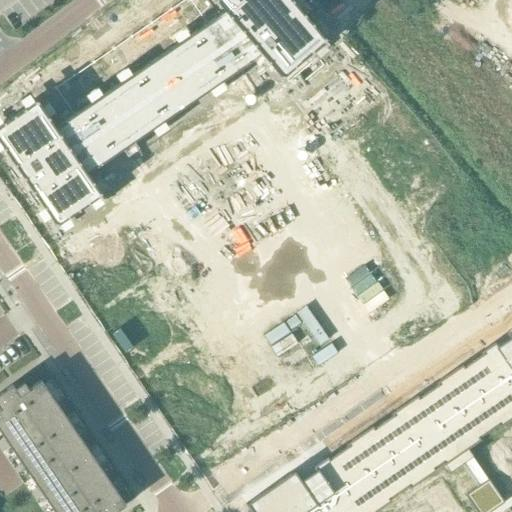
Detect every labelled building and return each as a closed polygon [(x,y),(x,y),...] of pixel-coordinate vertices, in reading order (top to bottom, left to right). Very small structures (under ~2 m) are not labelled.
[(37,100),(0,124),(0,142),(30,187),(56,225),(101,194),(91,180),(87,173),(246,64),(261,54),(275,70),(281,77),(325,39),(291,0),(215,0),(225,11),(58,125),(55,127),(37,100)] [(343,75),(324,91),(334,103),(353,87),(343,75)] [(382,105),(339,142),(452,273),(495,235),(382,105)] [(161,280),(112,315),(203,444),(252,409),(161,280)] [(294,470),(246,504),(251,511),(374,511),(391,501),(389,498),(408,486),(409,488),(436,470),(434,468),(442,462),(444,465),(444,464),(450,472),(461,464),(472,457),(473,456),(468,449),(481,439),(480,437),(498,424),(500,427),(511,418),(511,327),(506,333),(510,337),(497,346),(495,342),(480,352),(482,354),(464,367),(462,364),(436,382),(437,385),(419,398),(417,395),(391,413),(392,416),(374,428),(372,426),(346,444),(347,446),(329,459),(327,457),(313,466),(316,470),(301,480),(294,470)] [(24,382),(15,388),(12,385),(6,389),(0,393),(0,431),(54,511),(95,511),(97,511),(115,511),(126,505),(41,380),(28,389),(24,382)] [(488,479),(487,479),(477,487),(465,495),(476,511),(490,511),(504,502),(488,479)]
